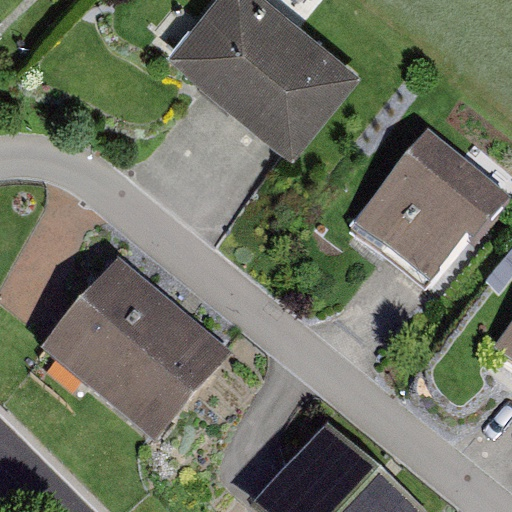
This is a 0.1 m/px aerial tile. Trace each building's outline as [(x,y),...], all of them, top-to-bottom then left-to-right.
[(363,76),(272,0),(214,0),(170,53),(245,115),(295,157),(363,76)] [(511,206),(430,139),(356,229),(410,273),(431,290),(469,244),(477,250),(511,206)] [(233,359),(121,265),(44,356),(156,450),(233,359)] [(511,333),(493,357),(511,372),(511,333)] [(418,511),(330,432),(276,492),(257,511),(418,511)]
